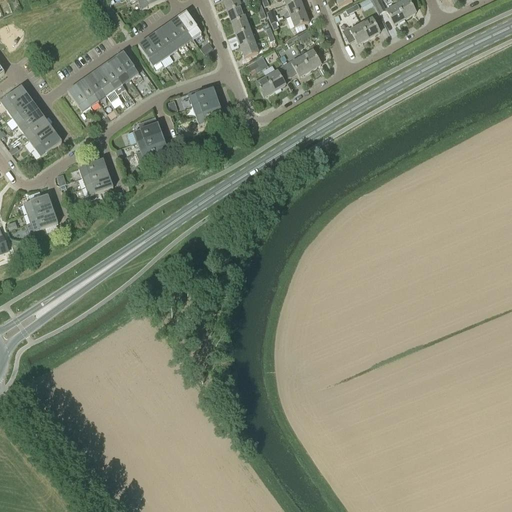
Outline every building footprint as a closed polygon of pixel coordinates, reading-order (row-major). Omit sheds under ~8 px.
[(163,0),(147,0),(138,5),(142,14),(165,2),(163,0)] [(227,15),(247,8),(244,1),(239,4),(237,0),(231,0),(222,3),(227,15)] [(267,2),(262,4),(264,10),(269,8),(268,5),(270,4),(271,5),(275,4),(273,0),(272,0),(267,2)] [(350,0),(334,0),(338,9),(352,3),(350,0)] [(381,5),(378,0),(370,0),(371,0),(375,8),(381,5)] [(290,19),(304,14),(299,2),(285,8),(290,19)] [(397,8),(404,22),(416,16),(408,2),(397,8)] [(247,8),(227,15),(231,26),(245,21),(243,15),(248,12),(247,8)] [(404,22),(397,8),(385,14),(393,28),(404,22)] [(347,18),(354,14),(351,10),(343,14),(345,18),(347,17),(347,18)] [(273,12),(266,14),(268,21),(271,27),(273,26),(276,25),(277,24),(273,12)] [(294,31),(308,26),(304,14),(290,19),(294,31)] [(178,21),(193,43),(201,37),(193,25),(186,16),(178,21)] [(193,43),(178,21),(170,27),(185,48),(193,43)] [(245,21),(231,26),(235,38),(249,33),(245,21)] [(361,27),(368,42),(379,36),(372,21),(361,27)] [(185,48),(170,27),(162,32),(177,54),(185,48)] [(348,47),(355,43),(357,48),(368,42),(361,27),(350,33),(348,30),(341,34),(348,47)] [(383,40),(389,37),(386,30),(380,33),(383,40)] [(177,54),(162,32),(154,38),(169,59),(177,54)] [(249,33),(235,38),(240,49),(254,44),(249,33)] [(169,59),(154,38),(146,43),(161,65),(169,59)] [(161,65),(146,43),(138,49),(153,70),(161,65)] [(254,44),(240,49),(244,61),(258,56),(254,44)] [(199,52),(200,52),(204,58),(208,55),(203,49),(199,52)] [(301,60),(310,75),(320,68),(319,66),(312,54),(301,60)] [(115,62),(130,83),(138,77),(135,73),(123,56),(115,62)] [(256,63),(262,73),(268,70),(262,60),(256,63)] [(310,75),(301,60),(291,66),(290,64),(282,68),(289,80),(296,76),(299,81),(310,75)] [(130,83),(115,62),(107,67),(122,89),(130,83)] [(262,73),(256,63),(245,70),(249,76),(254,72),(257,76),(262,73)] [(122,89),(107,67),(99,73),(114,94),(118,99),(125,94),(122,89)] [(266,81),(274,95),(285,89),(282,84),(289,80),(282,68),(276,72),(277,74),(266,81)] [(91,78),(106,100),(114,94),(99,73),(91,78)] [(83,84),(98,105),(106,100),(91,78),(83,84)] [(274,95),(266,81),(255,87),(263,101),(274,95)] [(75,90),(90,111),(98,105),(83,84),(75,90)] [(6,113),(27,98),(21,90),(0,105),(6,113)] [(90,111),(75,90),(67,95),(82,117),(90,111)] [(192,110),(216,102),(213,92),(189,101),(192,110)] [(27,98),(6,113),(12,121),(33,106),(27,98)] [(195,120),(220,111),(216,102),(192,110),(195,120)] [(33,106),(12,121),(17,129),(38,114),(33,106)] [(220,111),(195,120),(198,129),(223,120),(223,119),(220,111)] [(23,137),(44,122),(38,114),(17,129),(23,137)] [(44,122),(23,137),(29,145),(50,129),(44,122)] [(137,146),(161,137),(157,127),(133,137),(137,146)] [(50,129),(29,145),(34,153),(55,137),(50,129)] [(55,137),(34,153),(40,160),(61,145),(55,137)] [(161,137),(137,146),(140,155),(164,146),(161,137)] [(143,164),(151,161),(153,166),(170,160),(168,155),(164,146),(140,155),(143,164)] [(103,163),(78,172),(81,181),(106,173),(103,163)] [(106,173),(81,181),(85,191),(109,182),(106,173)] [(88,200),(113,191),(109,182),(85,191),(88,200)] [(26,217),(51,208),(48,199),(23,208),(26,217)] [(51,208),(26,217),(30,226),(54,218),(51,208)] [(33,236),(57,227),(54,218),(30,226),(33,236)] [(15,224),(7,227),(9,233),(17,230),(15,224)] [(0,256),(8,253),(0,231),(0,256)]
